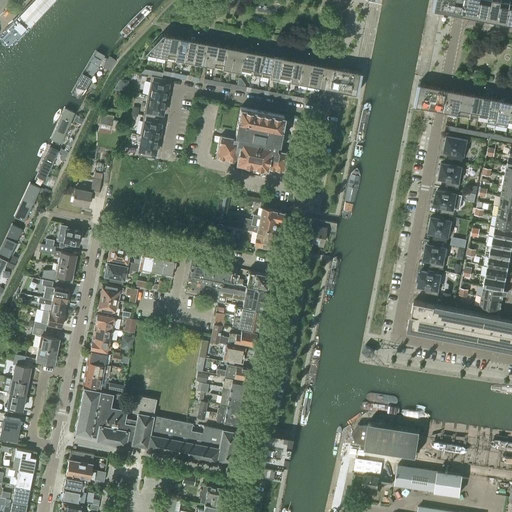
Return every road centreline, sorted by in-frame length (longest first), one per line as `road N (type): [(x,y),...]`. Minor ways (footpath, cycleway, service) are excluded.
road 1 (residential): [(511,360),(398,338),(462,0)]
road 2 (residential): [(240,511),(291,269)]
road 3 (residential): [(322,113),(180,86),(166,158)]
road 4 (residential): [(291,269),(99,231)]
road 5 (residential): [(291,269),(322,113)]
road 6 (residential): [(71,369),(99,231)]
road 7 (residential): [(57,444),(28,439),(42,364),(71,369)]
